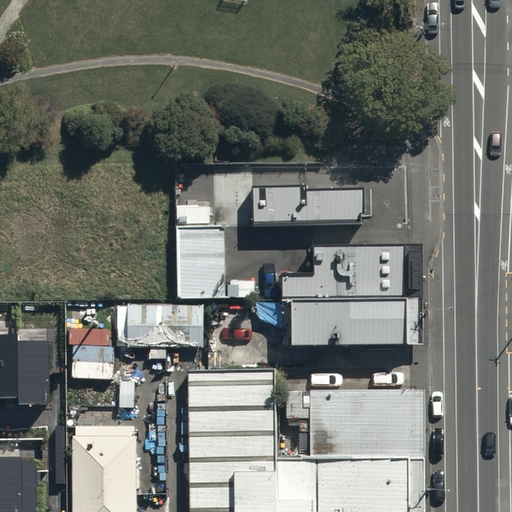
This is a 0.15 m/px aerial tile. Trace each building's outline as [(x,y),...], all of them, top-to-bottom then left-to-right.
[(307,184),(254,186),(255,226),(363,223),(362,189),(307,191),(307,184)] [(224,223),(175,224),(176,297),(225,297),(224,223)] [(318,283),(283,283),(284,345),(411,343),(410,245),(318,246),(318,283)] [(202,300),(128,301),(128,345),(203,344),(202,300)] [(48,341),(0,341),(0,402),(49,402),(48,341)] [(275,364),(189,367),(190,511),(314,511),(315,455),(278,455),(275,364)] [(408,390),(309,391),(310,453),(315,455),(408,453),(408,390)] [(135,511),(135,422),(73,422),(73,511),(135,511)] [(408,511),(408,453),(315,455),(314,511),(408,511)] [(37,511),(37,459),(0,459),(0,511),(37,511)]
